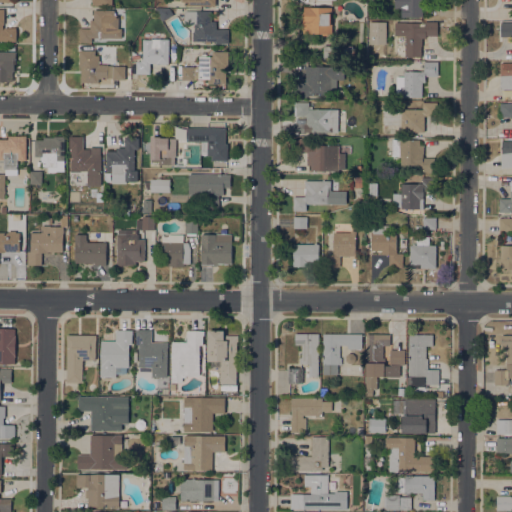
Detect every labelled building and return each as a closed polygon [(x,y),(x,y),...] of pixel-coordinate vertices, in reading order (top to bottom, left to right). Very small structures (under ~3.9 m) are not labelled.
[(401,8),(392,7),(392,0),(426,0),(426,2),(423,1),(422,17),(401,16),(401,8)] [(332,33),(302,33),(303,6),(331,7),(331,11),(332,11),(332,33)] [(0,8),(4,8),(4,24),(3,24),(3,28),(4,28),(4,27),(16,27),(16,40),(3,40),(3,42),(0,42),(0,8)] [(92,37),(92,41),(80,41),(80,27),(90,27),(90,19),(93,19),(94,9),(114,9),(114,14),(126,14),(125,29),(122,29),(121,37),(92,37)] [(173,14),(163,20),(156,9),(170,9),(173,14)] [(211,10),(211,21),(216,21),(216,28),(229,28),(228,43),(216,42),(216,41),(192,40),(193,30),(194,30),(194,24),(184,24),(184,10),(211,10)] [(424,22),(424,20),(437,21),(437,35),(425,35),(425,38),(421,38),(421,57),(396,56),(397,44),(405,44),(405,35),(394,35),(395,21),(424,22)] [(511,36),(500,36),(501,21),(511,21),(511,36)] [(169,39),(168,63),(150,63),(150,73),(136,73),(136,61),(143,61),(143,39),(169,39)] [(353,45),(353,47),(361,48),(361,58),(323,57),(323,45),(353,45)] [(81,66),(79,66),(79,49),(95,50),(95,54),(99,54),(99,64),(108,64),(108,65),(125,65),(125,79),(113,79),(113,77),(108,77),(108,78),(99,78),(99,82),(87,82),(87,83),(85,83),(85,82),(81,82),(81,66)] [(212,56),(212,50),(228,51),(228,64),(226,64),(226,83),(208,83),(208,78),(199,78),(199,55),(212,56)] [(0,51),(16,51),(16,63),(14,63),(14,70),(13,70),(13,81),(0,81),(0,51)] [(438,61),(437,76),(425,75),(425,82),(422,82),(422,96),(404,96),(404,97),(400,97),(400,96),(395,96),(396,76),(404,76),(404,70),(424,71),(424,61),(438,61)] [(500,62),(511,62),(511,88),(500,88),(500,62)] [(305,65),(328,65),(328,63),(344,63),(344,79),(336,79),(336,84),(330,84),(330,92),(316,92),(316,95),(309,95),(309,96),(297,96),(297,81),(306,81),(305,65)] [(194,79),(182,79),(182,66),(194,66),(194,79)] [(338,132),(303,131),(304,123),(306,123),(306,115),(294,115),(294,101),(309,101),(308,104),(312,104),(312,108),(338,109),(338,132)] [(423,109),(423,102),(436,102),(435,116),(424,116),(424,131),(401,131),(401,108),(423,109)] [(511,102),(511,116),(501,116),(501,110),(500,110),(500,102),(511,102)] [(226,128),(225,143),(228,143),(227,160),(211,160),(212,155),(207,155),(208,141),(186,141),(186,127),(208,127),(226,128)] [(26,159),(17,159),(17,174),(5,174),(5,169),(4,169),(4,162),(0,162),(0,138),(8,139),(8,135),(26,135),(26,159)] [(83,135),(83,148),(90,148),(90,146),(100,146),(100,156),(101,156),(101,174),(87,174),(87,170),(79,170),(79,171),(71,171),(71,150),(69,150),(69,135),(83,135)] [(64,169),(56,169),(56,171),(48,171),(48,166),(42,166),(42,161),(41,161),(41,156),(34,156),(35,139),(43,139),(43,136),(54,137),(54,136),(65,136),(64,169)] [(106,150),(117,150),(117,147),(125,147),(125,136),(138,136),(138,148),(134,148),(134,169),(137,169),(137,181),(126,181),(126,183),(112,182),(112,170),(106,170),(106,150)] [(175,156),(160,156),(160,158),(150,158),(150,136),(160,136),(160,137),(175,137),(175,156)] [(344,170),(311,170),(311,165),(307,165),(307,152),(296,152),(296,137),(308,138),(308,144),(339,144),(339,153),(344,153),(344,170)] [(401,155),(392,155),(392,139),(419,139),(419,144),(423,144),(423,153),(422,153),(422,158),(434,157),(434,171),(422,171),(422,164),(401,164),(401,155)] [(502,140),(511,140),(511,166),(501,166),(501,153),(502,153),(502,140)] [(42,170),(42,183),(30,183),(30,170),(42,170)] [(230,174),(230,187),(223,187),(223,194),(219,194),(219,208),(205,207),(205,195),(188,194),(189,173),(230,174)] [(362,187),(354,188),(354,176),(362,176),(362,187)] [(401,206),(392,206),(392,193),(401,193),(401,183),(422,183),(422,177),(435,177),(435,191),(423,190),(423,208),(401,208),(401,206)] [(169,178),(170,191),(150,191),(150,178),(169,178)] [(511,211),(499,211),(499,198),(510,198),(511,179),(511,211)] [(306,203),(306,210),(293,210),(293,196),(305,196),(305,193),(304,193),(304,187),(305,187),(305,186),(305,180),(330,180),(330,185),(328,185),(328,190),(346,191),(346,204),(327,203),(306,203)] [(151,211),(143,211),(144,199),(151,199),(151,211)] [(154,229),(142,229),(136,228),(136,219),(142,219),(142,215),(154,216),(154,229)] [(307,227),(294,227),(294,216),(307,216),(307,227)] [(436,217),(436,229),(422,229),(422,217),(436,217)] [(511,218),(511,229),(499,229),(499,217),(511,218)] [(197,233),(185,233),(185,220),(197,220),(197,233)] [(31,238),(30,238),(30,235),(31,235),(31,232),(41,232),(41,225),(63,226),(63,241),(64,241),(64,244),(63,244),(63,246),(65,246),(64,249),(63,249),(63,251),(48,251),(48,252),(47,252),(47,253),(44,253),(44,252),(42,252),(42,265),(27,264),(27,251),(30,251),(30,250),(30,246),(31,246),(31,243),(31,238)] [(389,225),(389,231),(397,231),(396,252),(403,252),(402,267),(389,267),(389,254),(381,254),(381,250),(371,250),(371,231),(372,231),(373,225),(389,225)] [(117,233),(126,233),(126,229),(137,229),(137,234),(139,234),(139,238),(145,238),(145,260),(136,260),(136,264),(117,264),(117,233)] [(0,232),(8,232),(8,230),(19,230),(19,250),(5,250),(5,251),(0,251),(0,232)] [(356,230),(355,255),(340,255),(340,266),(326,266),(326,253),(333,253),(333,231),(351,232),(351,230),(356,230)] [(201,233),(232,234),(232,263),(229,263),(229,264),(224,264),(224,263),(218,263),(218,266),(202,266),(202,263),(201,263),(201,233)] [(75,234),(86,234),(86,240),(88,240),(88,242),(107,242),(106,265),(95,264),(95,262),(75,262),(75,234)] [(183,234),(183,242),(188,242),(190,248),(190,263),(183,263),(183,266),(166,265),(166,257),(161,257),(161,234),(183,234)] [(436,267),(421,267),(421,263),(410,263),(410,244),(412,244),(412,243),(416,243),(416,236),(429,236),(429,245),(436,245),(436,267)] [(314,244),(314,242),(317,242),(317,244),(319,244),(318,261),(307,260),(307,266),(293,265),(293,243),(314,244)] [(511,267),(500,267),(501,244),(511,244),(511,267)] [(15,363),(0,362),(0,327),(15,328),(15,363)] [(116,376),(100,376),(101,340),(116,341),(116,329),(133,330),(133,334),(132,334),(132,344),(129,344),(128,366),(116,366),(116,373),(116,376)] [(167,342),(167,377),(152,377),(152,367),(138,367),(139,344),(136,344),(136,329),(152,329),(152,341),(167,342)] [(172,341),(186,341),(187,330),(205,330),(205,335),(203,334),(203,344),(200,344),(199,375),(186,375),(186,377),(182,377),(182,381),(171,381),(172,341)] [(208,360),(208,330),(224,330),(224,335),(238,335),(238,341),(236,341),(236,383),(220,383),(220,360),(210,360),(208,360)] [(318,376),(309,376),(309,363),(300,363),(300,357),(301,357),(301,344),(295,344),(295,333),(319,333),(318,376)] [(362,333),(362,348),(348,348),(348,345),(340,344),(340,357),(341,357),(341,363),(338,363),(338,374),(322,373),(323,333),(362,333)] [(390,334),(390,345),(383,345),(383,358),(385,358),(385,363),(390,363),(390,349),(404,349),(404,365),(400,365),(400,376),(377,375),(377,389),(373,389),(373,395),(365,395),(366,333),(390,334)] [(96,334),(95,359),(83,359),(82,382),(66,382),(67,334),(96,334)] [(409,334),(433,334),(432,345),(426,345),(426,358),(428,358),(427,369),(439,369),(439,384),(423,383),(424,377),(408,377),(409,334)] [(511,377),(509,377),(509,384),(494,384),(494,369),(506,369),(506,358),(507,358),(508,346),(501,346),(501,334),(511,334),(511,377)] [(303,382),(288,382),(288,367),(303,368),(303,382)] [(0,400),(0,368),(11,368),(11,382),(1,382),(1,400),(0,400)] [(128,396),(128,423),(122,423),(122,430),(90,430),(91,410),(78,410),(78,395),(128,396)] [(225,397),(225,412),(213,412),(212,431),(184,430),(184,396),(225,397)] [(322,397),(322,400),(331,400),(331,410),(322,410),(322,416),(315,416),(315,414),(303,414),(303,417),(306,417),(306,431),(291,431),(291,417),(291,397),(322,397)] [(435,398),(435,433),(402,432),(402,428),(400,428),(400,422),(402,422),(402,414),(404,414),(404,413),(392,413),(392,399),(404,399),(405,398),(435,398)] [(0,405),(5,405),(5,424),(15,424),(14,437),(0,437),(0,405)] [(385,418),(385,432),(369,432),(369,418),(382,418),(385,418)] [(511,433),(496,433),(496,418),(511,418),(511,433)] [(78,468),(78,454),(90,454),(90,434),(122,434),(121,456),(127,456),(127,468),(78,468)] [(225,435),(225,451),(212,450),(212,469),(184,469),(184,435),(225,435)] [(328,466),(322,466),(322,470),(291,470),(291,455),(311,455),(311,436),(329,436),(328,466)] [(389,471),(389,448),(385,448),(385,437),(414,437),(414,455),(434,455),(434,471),(389,471)] [(511,472),(510,472),(510,460),(511,460),(511,452),(496,452),(496,437),(511,437),(511,472)] [(0,442),(14,443),(14,456),(1,456),(1,474),(0,474),(0,442)] [(119,506),(88,506),(88,497),(85,497),(85,489),(88,489),(88,487),(76,487),(76,473),(119,474),(119,506)] [(291,508),(291,493),(311,493),(311,486),(304,486),(304,474),(328,474),(328,492),(334,493),(335,490),(347,490),(347,508),(291,508)] [(411,492),(410,493),(404,493),(404,490),(398,490),(398,476),(404,476),(404,475),(434,475),(434,499),(423,499),(423,492),(411,492)] [(0,479),(1,479),(1,492),(0,492),(0,497),(11,498),(11,511),(0,511),(0,479)] [(218,500),(180,500),(180,479),(218,479),(218,500)] [(399,494),(399,496),(411,497),(411,509),(385,509),(385,507),(384,507),(384,496),(386,496),(386,494),(399,494)] [(176,496),(175,509),(162,509),(162,495),(176,496)] [(511,508),(511,510),(496,510),(496,495),(511,495),(511,496),(511,508)]
